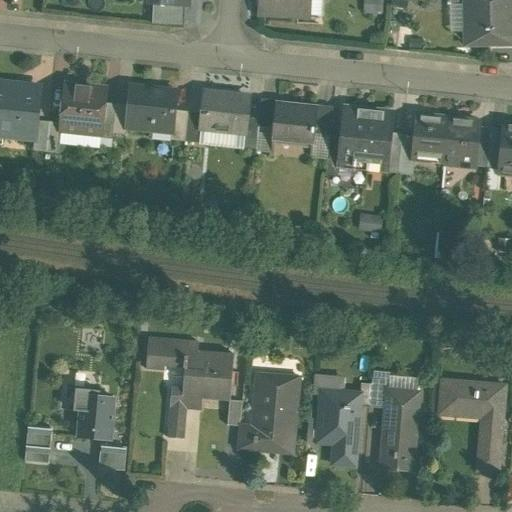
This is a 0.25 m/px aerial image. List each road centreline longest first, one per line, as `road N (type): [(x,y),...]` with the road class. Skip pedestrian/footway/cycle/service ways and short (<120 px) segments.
road 1 (residential): [(511,90),(227,59)]
road 2 (residential): [(227,59),(0,35)]
